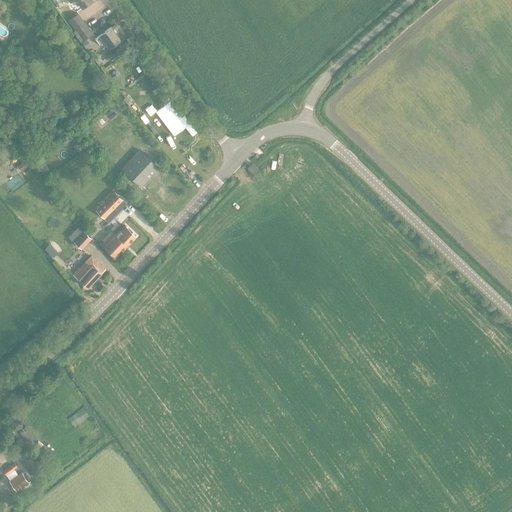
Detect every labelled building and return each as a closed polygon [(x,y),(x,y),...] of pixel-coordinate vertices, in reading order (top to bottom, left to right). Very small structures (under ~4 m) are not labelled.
[(68,20),(75,29),(85,22),(84,22),(82,18),(78,13),(68,20)] [(85,22),(75,29),(82,39),(92,32),(85,23),(85,22)] [(95,38),(99,44),(105,40),(109,46),(120,39),(111,27),(95,38)] [(82,42),(86,48),(90,45),(86,39),(82,42)] [(72,41),(63,48),(66,52),(75,45),(72,41)] [(141,150),(124,168),(141,185),(147,178),(158,166),(147,156),(147,155),(141,150)] [(41,158),(34,164),(42,173),(48,168),(41,158)] [(248,167),(253,172),(257,168),(252,163),(248,167)] [(114,191),(96,209),(104,218),(108,222),(114,216),(110,212),(122,199),(114,191)] [(125,225),(117,233),(128,243),(135,235),(125,225)] [(74,241),(81,248),(91,238),(84,230),(74,241)] [(128,243),(117,233),(116,234),(113,232),(102,243),(116,256),(128,243)] [(45,248),(53,257),(58,252),(50,243),(45,248)] [(79,267),(73,273),(78,278),(87,287),(91,283),(105,268),(96,259),(84,272),(79,267)] [(2,469),(6,474),(17,467),(14,462),(2,469)] [(9,480),(16,490),(28,481),(21,471),(9,480)]
